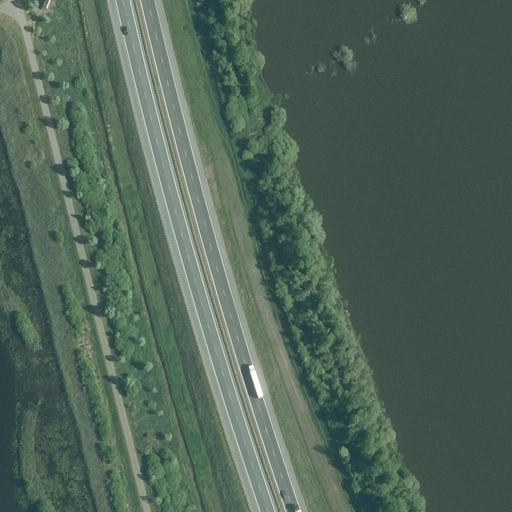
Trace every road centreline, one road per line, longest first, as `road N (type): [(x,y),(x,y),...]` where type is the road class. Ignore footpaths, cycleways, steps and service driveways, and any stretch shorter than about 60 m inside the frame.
road 1 (motorway): [(293,511),(195,195),(147,0)]
road 2 (motorway): [(121,0),(161,165),(267,511)]
